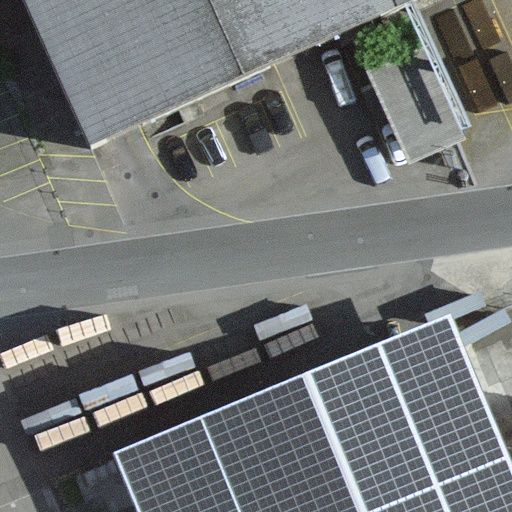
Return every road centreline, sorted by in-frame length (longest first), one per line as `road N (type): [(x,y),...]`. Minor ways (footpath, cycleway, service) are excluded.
road 1 (residential): [(511,220),(308,256),(0,293)]
road 2 (unknown): [(380,243),(471,511)]
